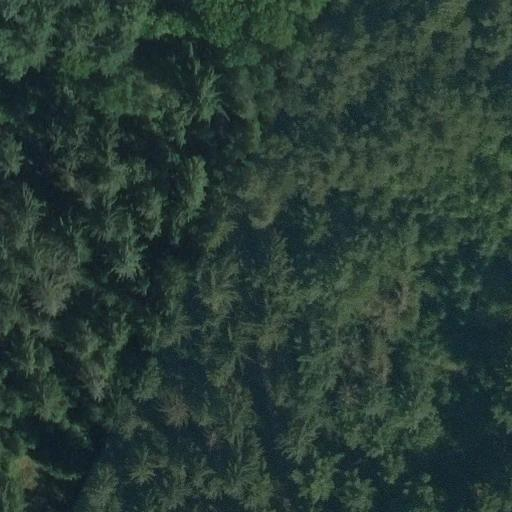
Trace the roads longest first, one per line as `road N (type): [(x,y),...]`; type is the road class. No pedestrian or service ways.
road 1 (track): [(189,0),(280,498)]
road 2 (track): [(296,0),(0,71)]
road 3 (track): [(511,443),(280,498)]
